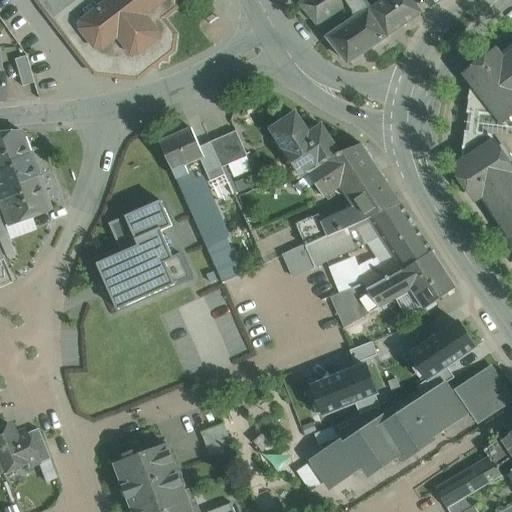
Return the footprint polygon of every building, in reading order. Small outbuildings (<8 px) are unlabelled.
[(36,0),(86,64),(103,66),(117,55),(130,71),(146,73),(152,68),(158,69),(158,63),(162,61),(167,61),(168,56),(174,51),(176,35),(164,19),(178,7),(179,0),(36,0)] [(305,0),(300,4),(317,23),(338,9),(348,3),(356,14),(358,17),(371,9),(365,0),(305,0)] [(365,0),(371,9),(389,36),(422,14),(412,0),(365,0)] [(338,9),(317,23),(329,37),(349,24),(338,9)] [(349,24),(329,37),(349,62),(389,36),(371,9),(358,17),(349,24)] [(496,50),(464,75),(470,84),(465,125),(461,161),(494,140),(491,135),(493,130),(498,117),(509,130),(511,130),(511,45),(501,54),(496,50)] [(25,57),(14,60),(22,87),(33,83),(25,57)] [(308,127),(306,128),(296,113),(271,129),(287,153),(291,154),(305,175),(308,173),(308,172),(325,161),(325,160),(340,154),(340,153),(322,126),(315,130),(314,128),(308,127)] [(192,129),(161,142),(181,187),(192,182),(192,181),(185,166),(204,157),(192,129)] [(20,131),(0,133),(0,169),(9,166),(7,161),(28,154),(20,131)] [(236,131),(211,142),(222,168),(248,157),(236,131)] [(476,201),(480,198),(511,178),(511,166),(494,140),(461,161),(453,167),(476,201)] [(361,145),(340,153),(340,154),(325,160),(325,161),(308,172),(308,173),(325,198),(334,191),(333,191),(341,185),(347,194),(380,172),(361,145)] [(28,154),(7,161),(9,166),(0,169),(0,200),(20,194),(16,185),(37,177),(28,154)] [(222,168),(209,174),(221,201),(234,195),(222,168)] [(380,172),(347,194),(358,210),(346,216),(343,210),(323,220),(332,234),(369,218),(370,218),(400,203),(380,172)] [(37,177),(16,185),(20,194),(0,200),(0,203),(2,209),(0,209),(0,220),(1,224),(7,222),(8,224),(49,209),(37,177)] [(216,217),(199,178),(192,181),(192,182),(181,187),(204,238),(220,231),(220,230),(223,229),(217,216),(216,217)] [(511,215),(511,178),(480,198),(498,224),(511,215)] [(118,310),(191,278),(181,253),(173,257),(163,231),(172,226),(162,201),(110,224),(122,253),(98,263),(118,310)] [(370,218),(369,218),(381,236),(388,246),(417,228),(400,203),(370,218)] [(320,214),(296,224),(305,245),(329,236),(332,234),(323,220),(320,214)] [(511,215),(498,224),(511,246),(511,215)] [(369,218),(332,234),(329,236),(338,256),(381,236),(369,218)] [(417,228),(388,246),(396,258),(360,277),(364,283),(369,290),(404,269),(432,251),(417,228)] [(329,236),(305,245),(315,268),(329,261),(328,261),(338,256),(329,236)] [(305,245),(284,255),(293,277),(315,268),(305,245)] [(425,309),(456,287),(432,251),(404,269),(369,290),(364,283),(363,284),(380,308),(412,290),(425,309)] [(443,356),(448,364),(475,346),(461,326),(446,336),(443,332),(408,356),(407,357),(411,364),(418,373),(443,356)] [(367,364),(307,382),(317,416),(357,404),(359,411),(380,405),(367,364)] [(339,442),(314,460),(333,487),(365,465),(371,475),(404,453),(408,458),(433,441),(431,438),(472,410),(458,390),(451,395),(444,385),(387,424),(382,418),(341,445),(339,442)] [(26,434),(14,439),(8,424),(0,427),(0,468),(2,473),(2,474),(36,460),(37,459),(26,434)] [(224,424),(201,433),(210,455),(233,447),(224,424)] [(37,429),(26,434),(37,459),(36,460),(38,464),(50,460),(37,429)] [(511,434),(504,440),(502,438),(485,450),(490,459),(459,476),(469,496),(503,476),(497,467),(511,457),(511,434)] [(168,445),(115,465),(124,487),(123,487),(128,498),(133,510),(185,490),(168,445)] [(469,496),(459,476),(437,489),(448,508),(469,496)] [(193,511),(185,490),(133,510),(133,511),(193,511)] [(478,511),(469,496),(448,508),(449,511),(478,511)] [(234,511),(231,502),(206,511),(234,511)]
